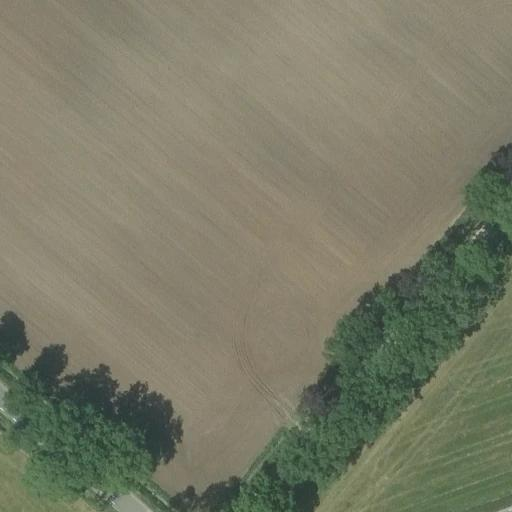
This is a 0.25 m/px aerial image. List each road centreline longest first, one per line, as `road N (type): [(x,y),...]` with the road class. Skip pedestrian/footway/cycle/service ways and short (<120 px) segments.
road 1 (track): [(257,511),(511,198)]
road 2 (unclassified): [(134,511),(0,398)]
